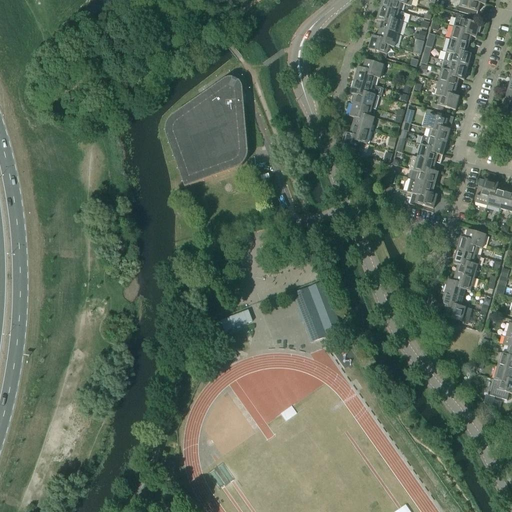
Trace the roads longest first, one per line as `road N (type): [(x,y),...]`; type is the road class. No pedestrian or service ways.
road 1 (primary): [(0,426),(19,283),(0,139)]
road 2 (tertiary): [(344,207),(298,69),(303,38),(345,0)]
road 3 (tertiary): [(511,500),(464,419),(397,333)]
road 4 (residential): [(397,333),(423,318),(470,160)]
road 5 (track): [(308,220),(241,59)]
road 6 (residential): [(470,160),(462,146),(494,24),(511,1)]
road 7 (tertiary): [(397,333),(344,207)]
